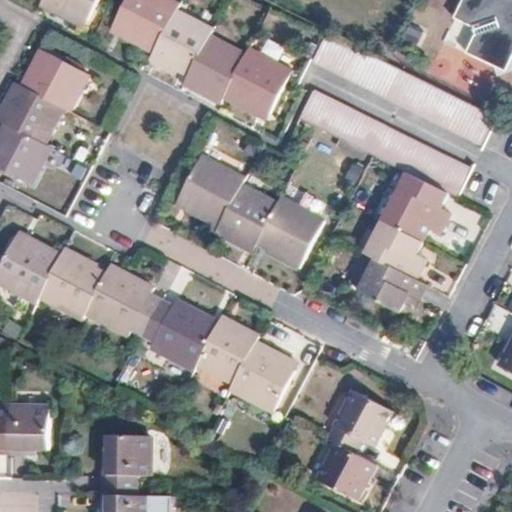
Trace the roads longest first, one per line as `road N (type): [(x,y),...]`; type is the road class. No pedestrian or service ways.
road 1 (residential): [(427,382),(112,216),(140,160)]
road 2 (residential): [(511,206),(427,382)]
